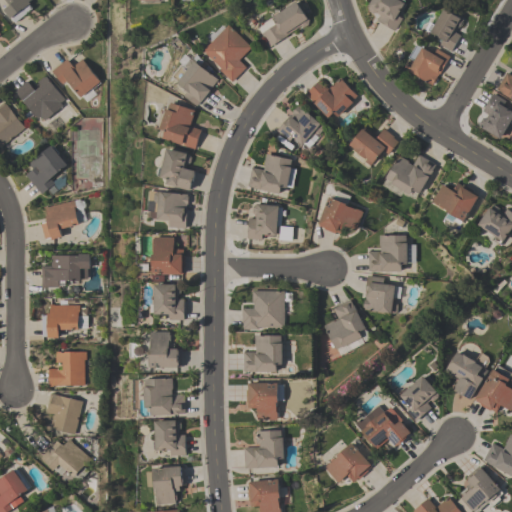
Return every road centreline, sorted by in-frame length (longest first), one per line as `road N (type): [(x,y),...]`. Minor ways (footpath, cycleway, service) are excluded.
road 1 (residential): [(348,35),(285,75),(245,122),(217,190),(219,511)]
road 2 (residential): [(336,0),(383,89),(511,178)]
road 3 (residential): [(0,193),(13,234),(13,393)]
road 4 (residential): [(511,10),(437,132)]
